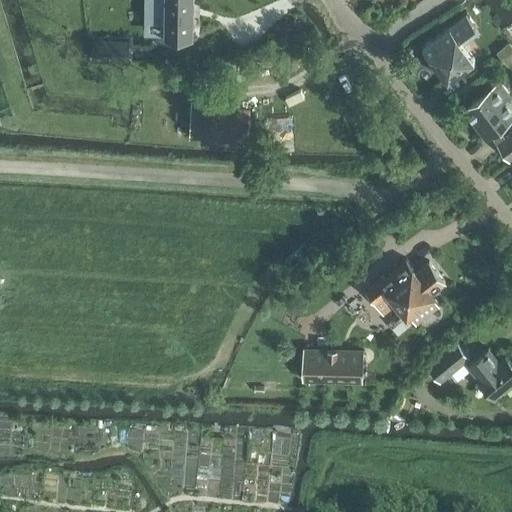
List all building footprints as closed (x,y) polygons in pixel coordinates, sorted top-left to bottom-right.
[(147,0),(148,20),(163,20),(163,35),(191,35),(191,0),(147,0)] [(451,82),(476,62),(477,61),(460,39),(477,26),(467,14),(450,27),(451,28),(425,49),(451,82)] [(126,57),(127,33),(95,32),(94,56),(126,57)] [(484,138),(499,127),(511,116),(511,96),(501,81),(492,88),(463,110),(484,138)] [(244,143),(245,108),(194,105),(192,141),(244,143)] [(511,133),(507,138),(497,144),(509,161),(511,158),(511,133)] [(408,258),(366,291),(384,313),(397,303),(408,317),(410,316),(416,323),(440,305),(433,297),(437,295),(434,291),(447,281),(430,261),(418,271),(408,258)] [(441,381),(466,360),(453,345),(428,366),(441,381)] [(496,362),(487,351),(491,348),(490,347),(468,365),(495,398),(511,384),(511,363),(506,355),(496,362)] [(364,381),(364,349),(304,348),(304,380),(364,381)]
